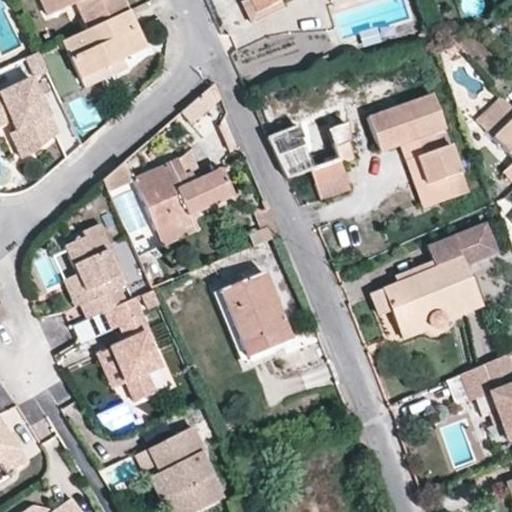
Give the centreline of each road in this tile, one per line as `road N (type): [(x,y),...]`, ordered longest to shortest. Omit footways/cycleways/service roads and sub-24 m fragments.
road 1 (residential): [(209,53),(408,511)]
road 2 (residential): [(209,53),(28,220),(0,232)]
